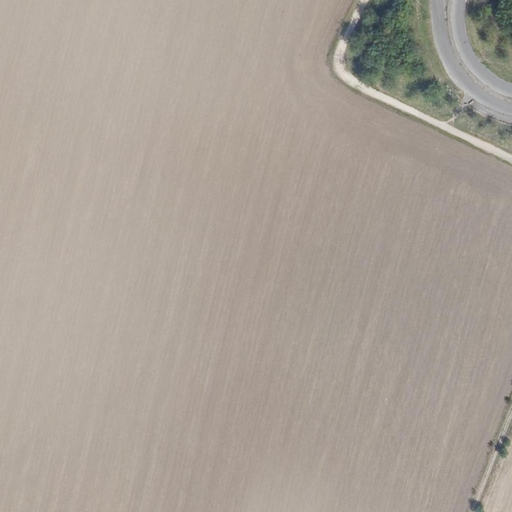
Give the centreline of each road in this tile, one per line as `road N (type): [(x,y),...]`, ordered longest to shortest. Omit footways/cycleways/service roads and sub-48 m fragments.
road 1 (track): [(447,127),(346,77),(339,52),(366,0)]
road 2 (primary): [(437,0),(458,73),(473,91),(511,107)]
